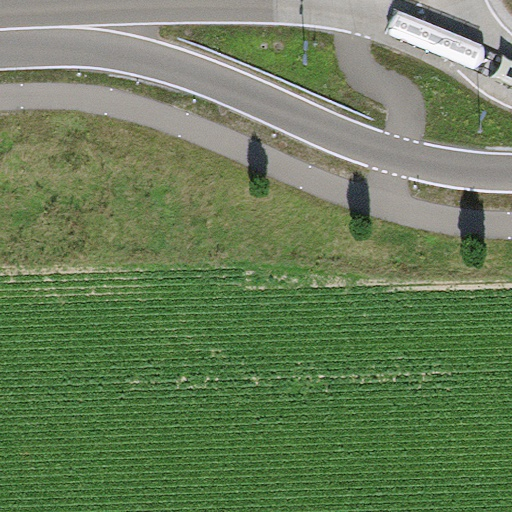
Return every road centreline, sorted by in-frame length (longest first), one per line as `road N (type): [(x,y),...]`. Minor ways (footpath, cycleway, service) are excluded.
road 1 (primary): [(0,21),(135,53),(398,155),(511,169)]
road 2 (track): [(382,204),(405,109),(401,96),(363,68),(347,0)]
road 3 (primary): [(337,0),(468,35)]
